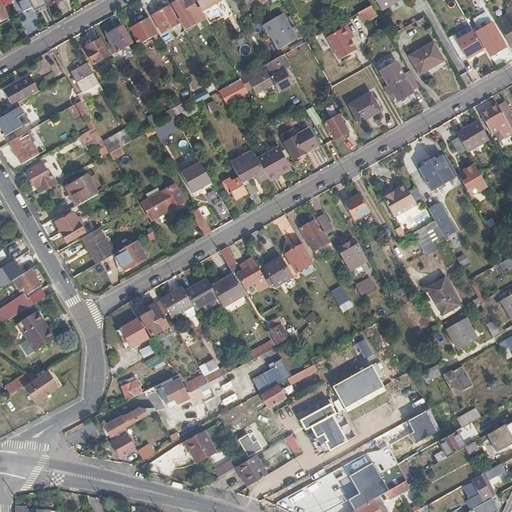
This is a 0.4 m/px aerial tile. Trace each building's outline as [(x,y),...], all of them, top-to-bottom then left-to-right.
[(0,6),(0,5),(10,0),(9,0),(0,0),(0,22),(6,19),(0,6)] [(38,8),(33,0),(28,0),(15,6),(20,16),(38,8)] [(180,0),(179,0),(172,4),(180,19),(196,9),(191,0),(190,0),(183,4),(180,0)] [(195,0),(202,11),(221,0),(195,0)] [(398,0),(376,0),(382,9),(398,0)] [(473,0),(478,9),(485,6),(481,0),(473,0)] [(360,23),(375,16),(370,4),(355,11),(360,23)] [(180,24),(170,6),(152,16),(161,33),(180,24)] [(494,19),(504,37),(510,48),(511,47),(511,14),(510,11),(494,19)] [(283,14),(262,26),(268,36),(270,36),(278,50),(298,39),(283,14)] [(158,40),(146,19),(131,27),(136,36),(134,37),(138,44),(153,36),(156,41),(158,40)] [(504,53),(510,49),(510,48),(504,37),(499,39),(490,23),(475,32),(484,48),(497,41),(504,53)] [(346,26),(352,37),(354,36),(347,25),(346,26)] [(351,38),(352,37),(346,26),(344,27),(351,38)] [(357,49),(351,38),(344,27),(326,37),(339,59),(357,49)] [(131,44),(122,28),(107,37),(116,53),(131,44)] [(451,46),(459,60),(465,57),(466,59),(481,50),(471,32),(456,41),(457,42),(451,46)] [(109,56),(100,41),(86,48),(88,51),(86,52),(94,65),(109,56)] [(441,60),(430,42),(408,55),(418,73),(441,60)] [(283,55),(240,79),(244,87),(246,90),(252,87),(255,93),(272,83),(277,93),(291,85),(283,69),(289,66),(283,55)] [(411,91),(418,87),(409,71),(404,75),(396,62),(379,72),(387,86),(384,88),(388,95),(391,93),(396,102),(412,92),(411,91)] [(99,83),(88,64),(72,73),(82,92),(99,83)] [(0,91),(0,98),(7,109),(32,95),(23,79),(0,91)] [(239,90),(244,87),(240,79),(218,92),(225,103),(241,94),(239,90)] [(64,98),(70,108),(76,105),(81,102),(75,92),(64,98)] [(92,131),(96,128),(81,102),(76,105),(92,131)] [(384,118),(374,102),(354,113),(364,130),(384,118)] [(496,106),(511,133),(511,123),(508,116),(510,115),(503,102),(496,106)] [(496,106),(495,104),(478,114),(490,134),(497,130),(502,138),(511,133),(496,106)] [(22,130),(12,113),(0,119),(0,128),(5,137),(10,134),(12,136),(22,130)] [(323,123),(327,131),(330,131),(335,139),(347,131),(338,116),(323,123)] [(170,118),(151,128),(158,139),(176,130),(170,118)] [(487,140),(477,121),(455,134),(466,152),(487,140)] [(89,143),(101,137),(96,128),(92,131),(84,135),(89,143)] [(318,146),(307,128),(283,141),(293,159),(318,146)] [(28,132),(8,143),(21,164),(38,155),(28,138),(30,136),(28,132)] [(266,177),(269,182),(278,177),(276,175),(289,167),(277,145),(255,157),(266,177)] [(122,146),(110,153),(113,159),(125,151),(122,146)] [(229,163),(238,178),(241,184),(254,177),(258,182),(266,177),(255,157),(252,151),(229,163)] [(449,164),(459,181),(462,187),(478,177),(466,155),(449,164)] [(418,169),(431,190),(454,178),(441,156),(434,160),(433,158),(424,163),(425,165),(418,169)] [(191,193),(210,182),(199,162),(180,172),(191,193)] [(53,181),(43,164),(26,173),(36,190),(53,181)] [(278,177),(291,169),(289,167),(276,175),(278,177)] [(66,188),(77,207),(98,195),(87,176),(66,188)] [(233,199),(246,192),(241,184),(238,178),(231,182),(228,179),(224,182),(233,199)] [(149,199),(142,204),(152,220),(184,201),(174,184),(160,193),(157,188),(146,195),(149,199)] [(417,204),(405,184),(384,196),(395,216),(417,204)] [(368,210),(359,194),(343,204),(352,219),(368,210)] [(439,202),(428,208),(435,221),(443,235),(444,236),(455,230),(439,202)] [(204,236),(211,232),(199,210),(192,214),(204,236)] [(323,213),(315,217),(324,232),(324,234),(332,229),(323,213)] [(56,223),(61,233),(82,221),(81,219),(77,221),(73,214),(56,223)] [(82,221),(61,233),(67,243),(84,233),(80,226),(84,224),(82,221)] [(324,234),(324,232),(320,234),(313,221),(298,228),(312,252),(329,242),(324,234)] [(435,221),(414,233),(426,253),(437,247),(433,241),(443,235),(435,221)] [(484,225),(487,230),(494,226),(491,221),(484,225)] [(99,228),(81,238),(87,249),(91,247),(99,261),(109,255),(102,244),(107,241),(99,228)] [(147,241),(157,236),(154,232),(145,238),(147,241)] [(359,248),(353,239),(336,249),(342,258),(347,255),(349,258),(354,256),(352,252),(359,248)] [(102,244),(109,255),(113,253),(107,241),(102,244)] [(137,242),(116,254),(124,268),(145,256),(137,242)] [(312,263),(301,244),(284,254),(295,272),(312,263)] [(87,249),(95,263),(99,261),(91,247),(87,249)] [(234,261),(226,247),(219,251),(227,265),(234,261)] [(460,267),(468,264),(464,254),(456,257),(460,267)] [(288,271),(279,257),(262,267),(273,286),(278,283),(275,278),(288,271)] [(245,262),(248,267),(241,271),(235,274),(243,287),(253,282),(258,291),(267,286),(251,258),(245,262)] [(13,280),(22,274),(14,260),(3,267),(4,272),(1,274),(7,284),(13,280)] [(238,265),(241,271),(248,267),(245,262),(238,265)] [(40,287),(30,270),(22,274),(13,280),(20,291),(23,288),(27,294),(40,287)] [(244,295),(232,274),(211,287),(217,298),(222,307),(244,295)] [(354,283),(359,296),(375,290),(369,277),(354,283)] [(459,305),(444,278),(426,289),(442,315),(459,305)] [(211,287),(207,280),(184,293),(193,308),(194,311),(217,298),(211,287)] [(184,293),(182,288),(161,301),(167,312),(171,320),(193,308),(184,293)] [(337,289),(329,294),(337,307),(346,303),(337,289)] [(33,305),(46,297),(41,290),(28,298),(33,305)] [(511,294),(501,301),(511,321),(511,294)] [(161,301),(156,304),(162,315),(167,312),(161,301)] [(155,304),(149,308),(147,305),(137,311),(152,336),(168,326),(162,315),(156,304),(155,304)] [(309,323),(316,317),(311,311),(304,317),(309,323)] [(53,338),(36,312),(17,324),(33,351),(53,338)] [(149,339),(137,319),(120,329),(132,349),(149,339)] [(477,340),(465,319),(447,329),(458,351),(477,340)] [(507,326),(503,319),(494,324),(498,331),(507,326)] [(271,342),(273,347),(287,340),(276,321),(268,326),(271,332),(266,334),(271,342)] [(511,334),(503,339),(507,346),(511,343),(511,334)] [(183,337),(185,346),(192,344),(190,335),(183,337)] [(253,360),(274,349),(273,347),(271,342),(249,354),(253,360)] [(148,346),(138,349),(141,357),(151,354),(148,346)] [(158,354),(143,360),(148,370),(162,363),(158,354)] [(441,373),(446,370),(440,360),(424,369),(425,370),(421,373),(426,381),(441,373)] [(376,363),(372,365),(379,377),(383,375),(376,363)] [(277,387),(287,381),(290,379),(282,364),(262,375),(270,390),(277,387)] [(372,365),(334,386),(345,407),(384,386),(379,377),(372,365)] [(461,365),(442,376),(453,394),(471,384),(461,365)] [(290,387),(317,373),(313,367),(290,379),(287,381),(290,387)] [(203,376),(185,385),(190,394),(191,394),(208,385),(203,376)] [(7,389),(11,395),(28,384),(25,378),(7,389)] [(35,384),(33,381),(32,382),(28,384),(11,395),(12,399),(23,392),(26,396),(38,390),(44,400),(54,394),(44,378),(35,384)] [(141,392),(135,378),(120,384),(127,399),(141,392)] [(185,385),(181,378),(162,389),(168,401),(169,402),(171,401),(173,403),(176,402),(190,394),(185,385)] [(277,387),(270,390),(259,396),(267,408),(284,399),(277,387)] [(168,401),(162,389),(159,391),(165,402),(168,401)] [(193,398),(191,394),(190,394),(176,402),(179,406),(193,398)] [(148,404),(123,417),(126,421),(154,406),(155,406),(151,404),(148,404)] [(110,437),(124,430),(143,420),(157,412),(154,406),(126,421),(123,417),(123,416),(104,426),(110,437)] [(462,426),(476,418),(472,411),(458,419),(462,426)] [(324,453),(346,441),(330,415),(309,428),(324,453)] [(511,421),(504,426),(502,423),(486,433),(497,451),(511,442),(511,421)] [(393,438),(397,444),(417,433),(414,427),(393,438)] [(110,437),(109,438),(120,458),(134,450),(124,430),(110,437)] [(455,430),(437,440),(446,456),(461,447),(464,445),(455,430)] [(250,431),(236,439),(245,456),(260,448),(250,431)] [(384,432),(370,440),(374,445),(387,438),(384,432)] [(203,433),(184,443),(189,450),(188,451),(196,465),(215,455),(203,433)] [(300,452),(297,448),(288,434),(283,438),(294,456),(300,452)] [(477,448),(473,440),(464,445),(461,447),(465,454),(477,448)] [(153,451),(149,445),(137,451),(141,458),(153,451)] [(234,467),(246,487),(265,475),(254,455),(234,467)] [(391,471),(396,468),(391,458),(386,460),(391,471)] [(213,470),(217,478),(234,467),(230,460),(213,470)] [(396,463),(400,472),(408,469),(403,460),(396,463)] [(497,464),(485,470),(489,477),(501,470),(497,464)] [(482,472),(470,479),(483,502),(490,498),(495,494),(486,479),(482,472)] [(404,480),(385,491),(389,499),(408,487),(404,480)] [(332,511),(336,510),(336,511),(347,511),(349,511),(353,509),(340,486),(322,496),(331,511),(332,511)] [(483,502),(472,508),(474,511),(492,511),(496,510),(490,498),(483,502)] [(353,509),(349,511),(377,511),(370,499),(353,509)]
